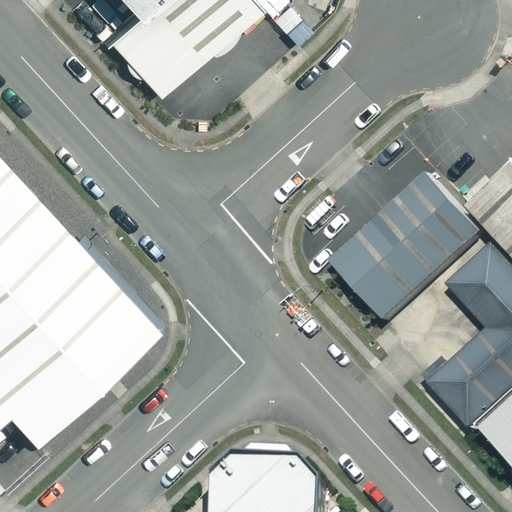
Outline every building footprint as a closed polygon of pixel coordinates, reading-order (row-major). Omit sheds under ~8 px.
[(133,0),(150,18),(109,56),(162,106),(265,14),(252,0),(133,0)] [(154,318),(0,151),(0,398),(31,432),(154,318)] [(511,170),(468,210),(511,258),(511,170)] [(481,232),(429,174),(329,264),(381,322),(481,232)] [(511,390),(511,263),(493,242),(446,285),(487,331),(429,383),(469,428),(511,390)] [(511,396),(481,424),(511,459),(511,396)] [(309,511),(311,481),(282,446),(248,444),(200,489),(204,494),(184,511),(309,511)]
